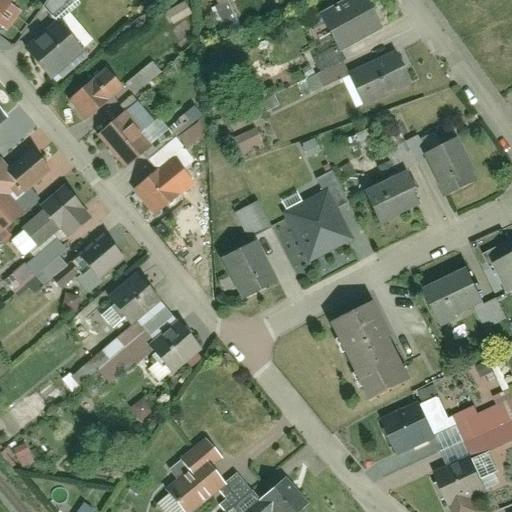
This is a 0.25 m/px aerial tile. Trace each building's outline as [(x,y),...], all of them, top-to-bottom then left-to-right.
[(4,0),(0,0),(0,19),(11,5),(4,0)] [(225,0),(214,0),(207,3),(217,30),(234,23),(225,0)] [(351,0),(313,19),(330,54),(377,31),(361,0),(351,0)] [(164,10),(169,22),(187,15),(183,3),(164,10)] [(176,31),(183,44),(199,35),(193,22),(176,31)] [(49,23),(18,51),(45,79),(75,50),(49,23)] [(335,53),(299,70),(311,96),(347,79),(335,53)] [(344,83),(358,112),(406,89),(392,60),(344,83)] [(151,65),(128,85),(138,96),(161,76),(151,65)] [(99,67),(63,101),(84,122),(120,89),(99,67)] [(118,114),(94,136),(122,169),(147,147),(118,114)] [(189,125),(174,136),(182,147),(197,137),(189,125)] [(252,128),(228,138),(234,152),(258,142),(252,128)] [(417,157),(438,199),(474,181),(454,139),(417,157)] [(173,143),(148,163),(165,184),(190,163),(173,143)] [(298,155),(311,179),(325,172),(312,148),(298,155)] [(26,152),(0,177),(0,239),(23,217),(13,207),(47,174),(26,152)] [(153,175),(132,193),(156,220),(177,202),(153,175)] [(356,198),(371,230),(419,207),(404,175),(356,198)] [(57,190),(20,231),(40,249),(54,235),(63,243),(84,220),(75,211),(77,208),(57,190)] [(320,200),(278,222),(302,268),(344,246),(320,200)] [(249,205),(226,220),(240,242),(263,227),(249,205)] [(103,234),(76,262),(98,284),(125,255),(103,234)] [(248,246),(216,266),(239,301),(270,282),(248,246)] [(511,257),(495,266),(502,280),(506,278),(511,288),(511,257)] [(419,295),(437,333),(483,310),(464,273),(419,295)] [(133,275),(104,304),(129,328),(157,299),(133,275)] [(74,308),(75,295),(61,293),(60,307),(74,308)] [(134,333),(151,348),(174,323),(157,307),(134,333)] [(367,307),(320,333),(358,406),(406,380),(367,307)] [(140,368),(162,388),(176,373),(197,350),(174,330),(140,368)] [(409,393),(414,403),(434,394),(429,384),(409,393)] [(190,409),(210,433),(239,409),(219,385),(190,409)] [(140,401),(129,409),(137,420),(148,412),(140,401)] [(449,425),(460,448),(504,429),(493,406),(449,425)] [(372,427),(388,462),(434,441),(419,407),(372,427)] [(178,463),(188,474),(165,494),(180,511),(197,511),(226,487),(209,467),(217,460),(201,442),(178,463)] [(431,479),(445,511),(456,511),(491,497),(475,460),(431,479)] [(282,482),(252,505),(257,511),(303,511),(304,511),(282,482)]
